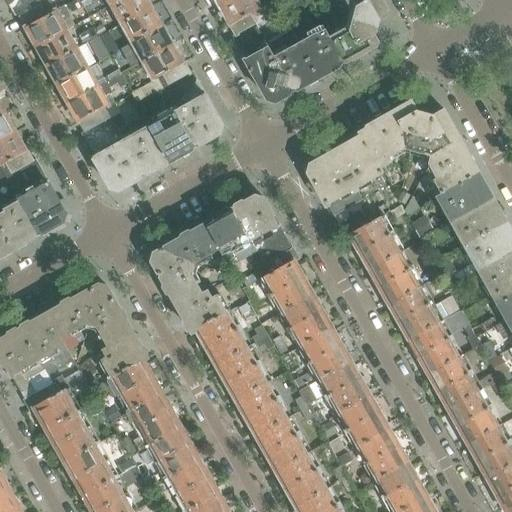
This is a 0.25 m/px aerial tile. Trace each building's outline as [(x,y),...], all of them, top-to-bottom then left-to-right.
[(55,13),(49,2),(47,0),(38,0),(32,4),(35,9),(40,6),(46,17),(55,13)] [(82,8),(78,0),(76,0),(68,5),(72,13),(82,8)] [(90,7),(92,1),(91,0),(82,0),(80,1),(85,10),(90,7)] [(152,8),(152,7),(147,0),(123,0),(111,7),(121,25),(152,8)] [(262,7),(257,0),(232,0),(220,7),(231,25),(250,14),(262,7)] [(327,5),(323,0),(318,0),(311,5),(313,8),(319,10),(327,5)] [(389,12),(381,0),(351,0),(354,4),(351,18),(376,24),(378,18),(389,12)] [(256,24),(280,9),(275,2),(263,9),(262,7),(250,14),(256,24)] [(40,6),(35,9),(20,17),(26,28),(46,17),(40,6)] [(37,47),(75,26),(64,7),(61,9),(55,13),(46,17),(26,28),(37,47)] [(163,26),(162,25),(152,8),(121,25),(132,45),(163,26)] [(257,25),(256,24),(250,14),(231,25),(238,36),(257,25)] [(380,45),(374,35),(374,34),(376,24),(351,18),(347,33),(360,56),(380,45)] [(298,28),(292,19),(288,22),(293,31),(298,28)] [(293,31),(288,22),(282,25),(288,34),(293,31)] [(78,49),(68,31),(67,31),(75,27),(75,26),(37,47),(48,66),(78,49)] [(107,32),(102,26),(96,30),(100,36),(107,32)] [(173,45),(163,26),(132,45),(142,62),(173,45)] [(98,37),(94,29),(79,37),(84,45),(98,37)] [(360,56),(347,33),(333,41),(328,32),(323,35),(321,31),(301,42),(321,78),(341,67),(341,64),(346,61),(349,62),(360,56)] [(321,78),(301,42),(275,57),(263,37),(240,50),(269,100),(277,103),(290,95),(291,92),(296,90),(299,90),(321,78)] [(118,52),(114,43),(106,47),(111,56),(118,52)] [(184,64),(173,45),(142,62),(145,67),(152,82),(163,76),(184,64)] [(88,68),(78,49),(48,66),(58,85),(88,68)] [(170,84),(189,73),(184,64),(163,76),(164,77),(152,84),(159,95),(164,92),(170,89),(168,85),(170,84)] [(99,87),(89,69),(88,68),(58,85),(69,104),(99,87)] [(115,102),(111,94),(113,93),(111,89),(118,84),(121,89),(127,85),(122,74),(99,87),(69,104),(79,123),(106,107),(115,102)] [(201,146),(221,134),(223,126),(206,95),(205,95),(198,83),(193,85),(195,88),(183,103),(181,102),(182,101),(180,99),(170,84),(168,85),(170,89),(164,92),(176,112),(150,126),(171,163),(193,150),(193,147),(198,145),(201,146)] [(149,175),(171,163),(150,126),(150,127),(144,117),(127,127),(115,104),(116,103),(115,102),(106,107),(113,118),(115,123),(120,131),(124,141),(106,151),(105,149),(93,156),(112,189),(120,191),(140,180),(141,177),(146,174),(149,175)] [(411,149),(416,131),(413,130),(418,113),(412,102),(397,111),(397,112),(369,128),(368,130),(362,134),(364,136),(362,138),(378,166),(393,157),(391,153),(401,147),(411,149)] [(105,149),(99,139),(104,135),(99,126),(113,118),(106,107),(79,123),(85,132),(81,134),(93,156),(105,149)] [(460,140),(452,126),(452,125),(445,111),(434,117),(418,113),(413,130),(416,131),(411,149),(424,153),(435,156),(433,161),(444,181),(440,184),(445,193),(478,173),(464,148),(462,147),(459,143),(460,140)] [(0,142),(16,133),(6,115),(5,114),(0,116),(0,142)] [(49,183),(36,159),(32,161),(16,133),(0,142),(0,165),(0,166),(1,168),(8,180),(19,200),(49,183)] [(347,194),(382,174),(378,166),(362,138),(339,150),(339,153),(334,155),(331,155),(312,166),(310,173),(328,205),(347,194)] [(8,180),(1,168),(0,168),(0,179),(2,183),(8,180)] [(493,204),(489,196),(490,193),(478,173),(445,193),(445,195),(443,196),(447,204),(444,206),(462,238),(465,237),(469,244),(506,223),(496,204),(493,204)] [(64,222),(66,214),(49,183),(19,200),(20,202),(4,210),(5,212),(0,215),(0,226),(14,251),(36,238),(37,235),(41,233),(44,234),(64,222)] [(405,206),(411,197),(403,192),(397,201),(405,206)] [(280,227),(265,199),(257,197),(234,210),(252,242),(271,232),(280,227)] [(417,211),(411,200),(405,211),(408,216),(417,211)] [(404,214),(401,207),(390,213),(394,220),(404,214)] [(234,252),(252,242),(234,210),(161,251),(168,263),(195,270),(196,264),(222,250),(224,254),(232,250),(234,252)] [(340,226),(347,238),(347,239),(348,239),(347,238),(350,237),(369,226),(363,214),(340,226)] [(434,231),(425,217),(413,225),(421,239),(434,231)] [(380,219),(369,226),(350,237),(353,241),(352,241),(352,242),(356,248),(357,248),(363,258),(362,259),(366,266),(367,265),(370,271),(400,253),(380,219)] [(511,232),(506,223),(469,244),(475,254),(472,256),(490,288),(493,286),(497,293),(511,284),(511,232)] [(0,258),(14,251),(0,226),(0,258)] [(298,259),(293,250),(280,227),(271,232),(274,237),(255,247),(262,259),(270,274),(295,261),(298,259)] [(432,250),(426,239),(423,241),(428,252),(432,250)] [(426,254),(421,245),(412,251),(415,257),(420,258),(426,254)] [(203,295),(193,277),(195,270),(168,263),(161,251),(156,254),(153,262),(193,333),(197,331),(228,313),(219,297),(214,300),(209,292),(203,295)] [(419,287),(400,253),(370,271),(373,276),(372,276),(376,283),(382,293),(382,294),(386,300),(389,305),(419,287)] [(270,274),(262,259),(251,266),(259,281),(263,278),(270,274)] [(311,290),(308,283),(307,283),(301,272),(302,272),(298,265),(297,265),(295,261),(270,274),(263,278),(264,279),(283,313),(314,295),(311,290)] [(449,288),(470,277),(466,269),(445,281),(449,288)] [(454,296),(476,284),(472,276),(470,277),(449,288),(454,296)] [(511,284),(497,293),(498,295),(499,294),(504,304),(500,306),(511,327),(511,284)] [(148,359),(108,288),(100,286),(89,291),(96,302),(89,326),(97,328),(108,348),(104,351),(107,357),(101,361),(111,378),(144,360),(148,359)] [(439,322),(419,287),(389,305),(392,311),(395,318),(396,317),(402,328),(401,328),(405,335),(406,335),(408,339),(439,322)] [(64,344),(60,337),(84,324),(89,326),(96,302),(89,291),(21,330),(39,362),(57,351),(56,349),(64,344)] [(331,323),(327,316),(326,317),(321,307),(322,306),(318,299),(317,300),(314,295),(283,313),(302,347),(333,329),(330,323),(331,323)] [(449,317),(441,304),(433,308),(441,322),(449,317)] [(276,316),(269,305),(255,314),(261,325),(276,316)] [(469,326),(461,312),(447,320),(455,334),(465,328),(469,326)] [(249,349),(229,314),(228,313),(197,331),(199,336),(203,343),(209,354),(213,361),(213,360),(217,366),(249,349)] [(483,334),(498,325),(494,318),(479,327),(483,334)] [(459,357),(441,324),(439,322),(408,339),(412,345),(411,346),(415,353),(416,352),(422,363),(421,363),(425,370),(428,375),(459,357)] [(481,347),(476,338),(469,326),(465,328),(466,331),(466,333),(469,338),(467,340),(471,347),(461,353),(464,356),(473,351),(481,347)] [(268,337),(262,327),(254,331),(257,336),(252,339),(255,345),(268,337)] [(350,357),(346,350),(345,350),(340,340),(337,333),(336,333),(333,329),(302,347),(320,380),(352,362),(349,357),(350,357)] [(39,362),(21,330),(0,341),(0,356),(14,381),(24,375),(41,365),(39,362)] [(275,349),(268,337),(255,345),(258,350),(264,347),(268,353),(275,349)] [(497,358),(490,343),(481,347),(489,362),(497,358)] [(77,355),(74,348),(68,351),(72,358),(77,355)] [(268,383),(249,349),(217,366),(219,371),(223,378),(229,389),(233,396),(236,401),(268,383)] [(461,359),(460,358),(459,357),(428,375),(431,380),(435,387),(441,397),(440,398),(444,405),(445,404),(448,410),(480,393),(499,381),(495,373),(481,381),(466,356),(461,359)] [(161,388),(157,381),(157,382),(151,372),(152,372),(148,365),(147,365),(144,360),(111,378),(130,412),(163,394),(160,388),(161,388)] [(369,390),(365,384),(364,384),(359,374),(359,373),(355,367),(352,362),(320,380),(339,414),(371,396),(368,391),(369,390)] [(314,383),(308,373),(294,381),(300,391),(314,383)] [(34,409),(71,388),(65,378),(25,401),(30,410),(34,408),(34,409)] [(85,379),(71,388),(34,409),(39,418),(43,425),(46,430),(78,413),(71,400),(82,394),(85,400),(93,395),(91,390),(85,379)] [(505,388),(504,386),(501,382),(494,386),(502,400),(510,396),(505,388)] [(288,419),(269,384),(268,383),(236,401),(239,406),(239,407),(243,414),(243,413),(249,424),(253,432),(253,431),(256,437),(288,419)] [(499,427),(480,393),(448,410),(451,415),(450,415),(454,422),(455,421),(461,432),(460,432),(464,439),(465,439),(468,444),(499,427)] [(179,422),(176,415),(175,415),(170,405),(166,398),(163,394),(130,412),(144,436),(134,442),(139,451),(182,427),(179,422)] [(388,424),(384,417),(383,417),(378,407),(375,400),(374,401),(371,396),(339,414),(354,440),(343,446),(339,439),(329,445),(337,459),(358,447),(390,429),(387,424),(388,424)] [(309,409),(302,397),(294,401),(301,413),(309,409)] [(121,417),(115,407),(106,413),(112,423),(121,417)] [(315,419),(313,416),(309,409),(301,413),(307,424),(315,419)] [(326,421),(321,411),(313,415),(319,425),(326,421)] [(96,446),(78,413),(46,430),(49,435),(48,435),(56,449),(57,449),(58,451),(58,452),(62,459),(62,458),(65,464),(96,446)] [(308,454),(292,425),(288,419),(256,437),(259,442),(258,442),(262,449),(263,449),(269,459),(269,460),(273,466),(276,472),(308,454)] [(339,434),(332,422),(322,427),(329,439),(339,434)] [(201,460),(198,456),(198,455),(195,448),(194,448),(188,439),(189,438),(185,432),(182,427),(139,451),(140,452),(150,446),(165,473),(156,478),(155,477),(144,483),(149,491),(168,479),(201,460)] [(487,479),(511,464),(511,445),(511,447),(499,427),(468,444),(472,449),(471,449),(475,456),(475,457),(481,467),(480,467),(484,474),(487,479)] [(407,457),(403,451),(402,451),(396,441),(397,441),(393,434),(390,429),(358,447),(377,481),(409,463),(406,458),(407,457)] [(136,452),(128,438),(121,442),(129,457),(136,452)] [(114,479),(96,446),(65,464),(68,468),(67,468),(71,475),(72,475),(77,485),(80,492),(81,492),(84,496),(114,479)] [(328,489),(309,455),(308,454),(276,472),(279,477),(279,478),(282,484),(283,484),(289,495),(288,495),(292,502),(293,502),(296,507),(328,489)] [(352,466),(346,455),(339,459),(345,470),(352,466)] [(123,475),(136,468),(132,460),(118,468),(123,475)] [(217,488),(213,481),(213,482),(207,472),(208,472),(204,465),(203,465),(201,460),(168,479),(187,511),(220,494),(217,489),(217,488)] [(400,511),(428,497),(425,492),(425,491),(426,491),(422,484),(421,485),(415,475),(416,474),(412,468),(409,463),(377,481),(393,510),(388,511),(400,511)] [(511,464),(487,479),(490,484),(489,485),(493,491),(494,491),(500,502),(499,502),(503,509),(504,508),(505,511),(510,511),(511,511),(511,464)] [(349,478),(342,467),(335,471),(341,482),(349,478)] [(132,511),(121,491),(142,480),(136,468),(123,475),(115,480),(114,479),(84,496),(86,502),(90,509),(92,511),(132,511)] [(0,499),(12,493),(10,489),(9,488),(10,488),(6,481),(0,471),(0,470),(0,499)] [(355,489),(349,478),(341,482),(348,493),(355,489)] [(340,511),(328,489),(296,507),(298,511),(340,511)] [(154,501),(149,492),(141,496),(147,506),(154,501)] [(22,511),(19,505),(19,504),(16,498),(15,498),(12,493),(0,499),(0,511),(22,511)] [(229,511),(226,505),(227,505),(223,498),(222,499),(220,494),(187,511),(186,511),(229,511)] [(436,511),(434,508),(435,508),(431,501),(428,497),(400,511),(436,511)]
